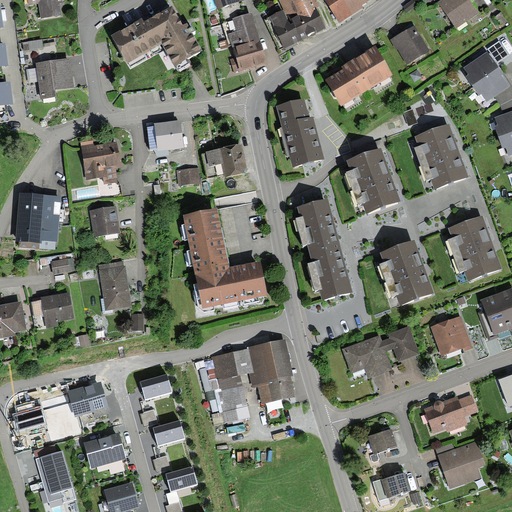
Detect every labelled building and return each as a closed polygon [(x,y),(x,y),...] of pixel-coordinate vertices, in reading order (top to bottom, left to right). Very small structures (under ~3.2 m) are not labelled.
[(28,0),(29,5),(39,3),(42,19),(62,16),(60,5),(64,4),(62,0),(28,0)] [(213,0),(222,23),(245,15),(240,3),(243,1),(242,0),(213,0)] [(314,0),(277,0),(283,9),(281,11),(289,26),(286,27),(278,12),(264,20),(282,52),(326,29),(316,10),(319,8),(314,0)] [(323,0),(339,24),(362,9),(360,7),(370,0),(323,0)] [(453,27),(475,12),(466,0),(446,0),(438,5),(453,27)] [(131,28),(111,39),(126,65),(161,46),(174,71),(204,52),(190,25),(182,29),(172,11),(146,24),(144,21),(131,28)] [(251,16),(226,23),(233,49),(258,42),(251,16)] [(426,51),(413,30),(391,43),(405,64),(426,51)] [(511,47),(506,37),(491,45),(500,61),(511,54),(511,47)] [(265,65),(258,42),(233,49),(236,59),(231,60),(235,74),(265,65)] [(0,69),(1,69),(9,68),(7,54),(6,45),(0,45),(0,69)] [(387,76),(373,53),(337,74),(338,76),(324,84),(338,106),(387,76)] [(495,71),(485,56),(461,72),(467,79),(464,81),(469,89),(495,71)] [(70,60),(36,64),(41,100),(57,98),(56,92),(74,90),(72,73),(70,60)] [(506,86),(495,71),(469,89),(475,97),(478,95),(482,102),(491,96),(506,86)] [(0,84),(0,108),(7,107),(13,106),(12,92),(10,84),(3,84),(0,84)] [(511,90),(508,85),(506,86),(491,96),(498,107),(511,99),(511,90)] [(511,99),(498,107),(502,119),(511,114),(511,99)] [(277,108),(293,170),(324,162),(313,118),(309,119),(305,101),(277,108)] [(7,107),(0,108),(0,122),(9,121),(7,107)] [(411,125),(420,122),(414,107),(405,111),(411,125)] [(511,134),(511,114),(502,119),(492,122),(495,131),(492,132),(495,141),(511,134)] [(162,125),(155,126),(158,153),(184,150),(181,122),(162,125)] [(448,127),(416,139),(436,189),(467,177),(460,158),(448,127)] [(511,134),(495,141),(499,151),(502,150),(505,157),(511,154),(511,134)] [(81,140),(82,149),(94,147),(93,138),(81,140)] [(94,147),(82,149),(87,181),(103,179),(104,186),(118,184),(116,170),(121,170),(117,144),(94,147)] [(241,147),(203,156),(208,179),(223,176),(224,180),(247,175),(241,147)] [(380,152),(347,164),(366,216),(399,204),(392,183),(380,152)] [(198,169),(177,170),(179,186),(199,185),(198,169)] [(80,201),(97,197),(94,187),(78,191),(80,201)] [(59,198),(21,195),(18,230),(16,249),(38,251),(39,240),(55,242),(59,198)] [(328,200),(297,210),(322,302),(351,295),(341,252),(328,200)] [(106,209),(90,212),(95,238),(120,234),(116,208),(106,209)] [(218,214),(186,220),(204,308),(268,295),(263,267),(231,274),(218,214)] [(482,217),(449,230),(468,283),(501,270),(494,249),(482,217)] [(414,242),(381,254),(400,308),(433,295),(425,274),(414,242)] [(70,258),(54,259),(54,273),(71,272),(70,258)] [(123,263),(99,266),(104,299),(102,299),(104,314),(113,313),(112,310),(130,307),(123,263)] [(57,296),(41,299),(47,328),(58,326),(57,323),(74,320),(69,294),(57,296)] [(511,328),(511,295),(498,300),(508,330),(511,328)] [(508,330),(498,300),(483,305),(493,335),(508,330)] [(22,303),(0,306),(0,339),(16,337),(15,333),(27,331),(22,303)] [(143,315),(133,315),(134,331),(144,331),(143,315)] [(460,317),(430,327),(441,356),(461,348),(462,351),(471,348),(460,317)] [(380,337),(344,350),(351,371),(364,366),(368,377),(391,368),(385,351),(393,349),(397,361),(419,354),(410,328),(388,336),(389,340),(382,343),(380,337)] [(287,342),(212,358),(226,423),(250,418),(240,375),(249,373),(252,387),(256,387),(260,403),(294,395),(291,379),(295,378),(287,342)] [(511,370),(500,375),(511,407),(511,406),(511,370)] [(168,376),(140,383),(142,388),(145,401),(173,394),(168,376)] [(67,392),(74,417),(108,408),(105,395),(102,383),(67,392)] [(456,398),(422,410),(431,434),(464,422),(463,418),(475,414),(469,397),(457,401),(456,398)] [(41,408),(15,415),(18,430),(45,423),(41,408)] [(153,412),(141,415),(145,427),(157,424),(153,412)] [(179,422),(154,430),(155,434),(159,447),(184,440),(179,422)] [(389,431),(365,438),(370,455),(394,448),(389,431)] [(85,444),(91,469),(126,460),(119,435),(104,439),(85,444)] [(451,445),(434,451),(447,489),(478,478),(475,469),(483,467),(475,443),(453,451),(451,445)] [(63,453),(37,460),(42,478),(49,503),(63,499),(64,503),(76,500),(63,453)] [(166,458),(154,461),(157,473),(169,470),(166,458)] [(193,468),(166,475),(168,480),(171,493),(198,486),(193,468)] [(402,475),(372,484),(377,501),(385,498),(385,500),(408,493),(402,475)] [(105,491),(110,511),(123,511),(138,508),(132,484),(124,486),(105,491)] [(182,511),(180,503),(167,507),(168,511),(182,511)]
